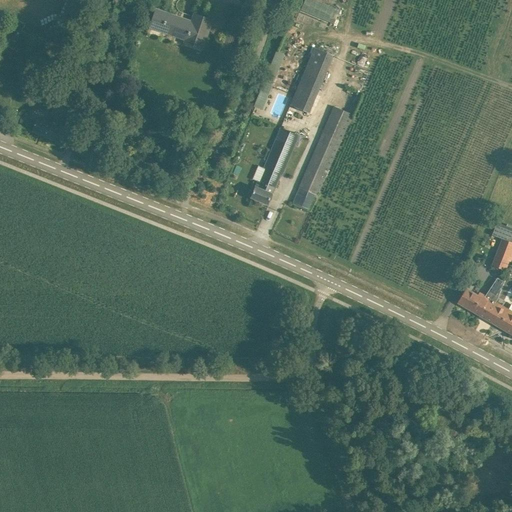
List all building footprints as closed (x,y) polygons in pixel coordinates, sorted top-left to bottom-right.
[(247,10),(238,7),(235,16),(244,19),(247,10)] [(149,27),(185,40),(184,43),(202,49),(212,19),(194,13),(191,22),(155,9),(149,27)] [(314,47),(290,105),(309,113),(333,54),(314,47)] [(268,95),(272,87),(263,83),(259,92),(268,95)] [(52,109),(68,116),(73,105),(56,98),(52,109)] [(341,140),(352,114),(334,106),(322,132),(299,187),(299,188),(293,203),(309,209),(315,194),(317,195),(341,140)] [(100,118),(91,114),(89,113),(85,123),(96,127),(100,118)] [(37,117),(32,131),(58,142),(64,128),(37,117)] [(299,135),(281,127),(264,168),(265,169),(258,166),(252,179),(257,181),(251,197),(267,204),(272,194),(280,175),(282,176),(299,135)] [(110,153),(118,157),(128,136),(119,132),(110,153)] [(502,236),(491,265),(506,271),(509,261),(511,261),(511,258),(511,233),(510,239),(502,236)] [(457,303),(492,323),(497,314),(490,310),(495,302),(482,294),(480,296),(466,288),(457,303)] [(511,311),(495,302),(490,310),(497,314),(492,323),(511,334),(511,311)]
